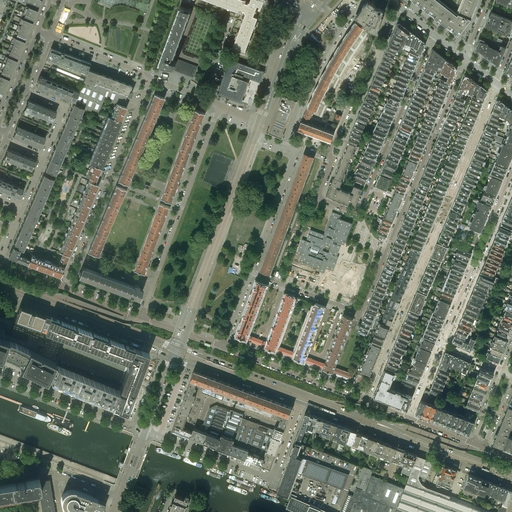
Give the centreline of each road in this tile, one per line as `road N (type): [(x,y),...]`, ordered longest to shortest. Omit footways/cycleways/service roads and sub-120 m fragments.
road 1 (residential): [(496,83),(364,399)]
road 2 (residential): [(359,313),(464,58)]
road 3 (residential): [(433,34),(358,211),(321,198),(328,155)]
road 4 (residential): [(410,417),(511,171)]
road 5 (tertiary): [(177,347),(255,134)]
road 6 (residential): [(149,76),(76,257)]
road 7 (residential): [(152,286),(219,105)]
road 8 (residential): [(328,155),(397,4)]
road 9 (residential): [(284,145),(309,82),(360,0)]
road 10 (residential): [(364,399),(223,346)]
road 11 (residential): [(132,425),(0,374)]
road 12 (residential): [(190,447),(209,399),(290,429)]
road 13 (residential): [(296,150),(250,272)]
road 14 (tertiary): [(287,393),(177,347)]
